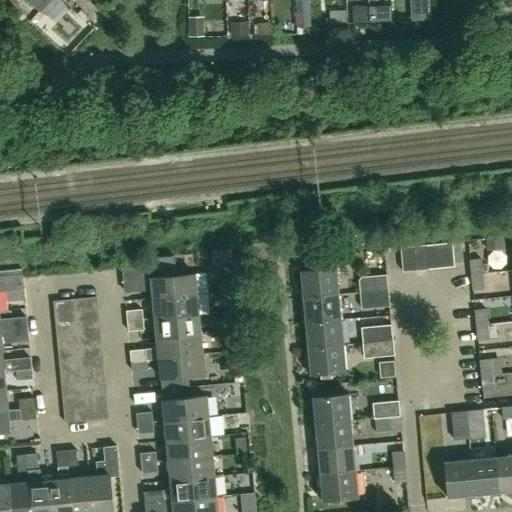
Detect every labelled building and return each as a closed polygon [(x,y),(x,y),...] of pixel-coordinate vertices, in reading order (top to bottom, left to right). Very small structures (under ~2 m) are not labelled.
[(49,0),(30,0),(41,9),(49,0)] [(308,9),(309,9),(308,0),(295,0),(295,9),(308,9)] [(368,22),(367,6),(352,7),(353,22),(368,22)] [(308,9),(295,9),(296,24),(309,24),(308,9)] [(371,21),(378,21),(378,9),(370,10),(370,22),(371,21)] [(202,17),(189,18),(190,36),(203,36),(202,17)] [(232,23),(232,35),(247,34),(247,22),(232,23)] [(258,23),(258,34),(270,34),(269,22),(258,23)] [(501,237),(486,238),(487,247),(502,246),(501,237)] [(440,268),(453,266),(451,242),(438,244),(440,268)] [(427,269),(440,268),(438,244),(425,245),(427,269)] [(415,270),(427,269),(425,245),(412,246),(415,270)] [(402,271),(415,270),(412,246),(399,247),(402,271)] [(333,261),(332,254),(300,256),(301,270),(300,270),(302,297),(339,294),(336,267),(335,261),(333,261)] [(470,274),(483,273),(481,258),(469,259),(470,274)] [(472,290),(484,288),(483,273),(470,274),(472,290)] [(152,298),(196,295),(193,274),(150,278),(139,279),(123,281),(122,281),(123,292),(124,292),(140,290),(151,289),(152,298)] [(359,292),(388,289),(387,274),(361,276),(358,280),(359,292)] [(361,308),(389,305),(388,289),(359,292),(361,308)] [(152,298),(154,318),(197,313),(197,314),(209,313),(207,293),(196,295),(152,298)] [(305,322),(341,319),(339,294),(302,297),(305,322)] [(76,310),(97,308),(96,296),(75,298),(76,310)] [(54,313),(76,310),(75,298),(53,300),(54,313)] [(77,322),(98,320),(97,308),(76,310),(77,322)] [(475,325),(488,323),(486,308),(474,309),(475,325)] [(127,321),(143,319),(142,309),(126,310),(127,321)] [(55,324),(77,322),(76,310),(54,313),(55,324)] [(156,338),(199,334),(197,314),(197,313),(154,318),(156,338)] [(12,329),(28,328),(27,318),(11,319),(12,329)] [(0,330),(12,329),(11,319),(0,320),(0,330)] [(128,330),(144,329),(143,319),(127,321),(128,330)] [(307,347),(343,344),(341,319),(305,322),(307,347)] [(78,334),(99,332),(98,320),(77,322),(78,334)] [(56,336),(78,334),(77,322),(55,324),(56,336)] [(477,340),(486,339),(489,339),(488,323),(475,325),(477,340)] [(362,342),(393,339),(391,324),(361,327),(362,342)] [(13,340),(29,338),(28,328),(12,329),(13,340)] [(0,350),(1,351),(0,341),(13,340),(12,329),(0,330),(0,350)] [(80,347),(100,345),(99,332),(78,334),(80,347)] [(57,349),(80,347),(78,334),(56,336),(57,349)] [(147,359),(158,358),(201,353),(199,334),(156,338),(157,347),(130,350),(131,361),(147,359)] [(364,357),(394,354),(393,339),(362,342),(364,357)] [(330,372),(346,370),(343,344),(307,347),(310,374),(320,373),(325,372),(330,372)] [(81,359),(101,357),(100,345),(80,347),(81,359)] [(58,361),(81,359),(80,347),(57,349),(58,361)] [(2,360),(1,351),(0,350),(0,370),(3,370),(15,369),(31,367),(30,357),(2,360)] [(189,386),(188,376),(203,374),(201,353),(158,358),(160,379),(161,378),(162,389),(189,386)] [(82,371),(102,369),(101,357),(81,359),(82,371)] [(480,375),(493,374),(491,358),(479,359),(480,375)] [(60,373),(82,371),(81,359),(58,361),(60,373)] [(132,370),(148,369),(147,359),(131,361),(132,370)] [(16,380),(32,378),(31,367),(15,369),(16,380)] [(83,383),(104,381),(102,369),(82,371),(83,383)] [(61,385),(83,383),(82,371),(60,373),(61,385)] [(325,372),(320,373),(320,380),(331,379),(330,372),(325,372)] [(235,383),(242,382),(242,381),(241,373),(234,374),(235,383)] [(482,390),(494,389),(493,374),(480,375),(482,390)] [(84,395),(105,393),(104,381),(83,383),(84,395)] [(62,397),(84,395),(83,383),(61,385),(62,397)] [(343,393),(343,384),(319,387),(320,396),(312,396),(314,423),(351,420),(348,393),(343,393)] [(190,398),(189,386),(162,389),(163,400),(162,400),(164,421),(208,416),(205,396),(190,398)] [(85,408),(106,406),(105,393),(84,395),(85,408)] [(63,410),(85,408),(84,395),(62,397),(63,410)] [(19,410),(35,409),(34,397),(18,399),(19,410)] [(374,418),(388,417),(400,416),(398,400),(372,403),(374,418)] [(502,419),(511,417),(511,405),(501,406),(502,419)] [(86,420),(107,418),(106,406),(85,408),(86,420)] [(64,422),(86,420),(85,408),(63,410),(64,422)] [(482,408),(466,410),(469,438),(469,434),(473,434),(471,421),(483,421),(483,420),(482,408)] [(0,430),(9,430),(8,421),(36,418),(35,409),(19,410),(7,411),(0,411),(0,430)] [(453,439),(469,438),(466,410),(451,411),(453,439)] [(137,423),(153,422),(152,411),(136,412),(137,423)] [(166,440),(209,436),(208,416),(164,421),(166,440)] [(390,433),(402,432),(400,416),(388,417),(390,433)] [(317,449),(353,445),(351,420),(314,423),(317,449),(317,448),(317,449)] [(138,433),(154,432),(153,422),(137,423),(138,433)] [(168,460),(211,455),(209,436),(166,440),(168,460)] [(92,511),(112,511),(109,474),(119,473),(116,445),(106,446),(107,461),(97,462),(98,475),(89,476),(92,511)] [(355,470),(353,445),(317,449),(320,473),(319,473),(319,474),(355,471),(355,470)] [(68,466),(78,465),(76,449),(66,450),(68,466)] [(66,450),(56,451),(58,467),(58,473),(68,472),(68,466),(66,450)] [(393,467),(405,466),(404,450),(391,451),(393,467)] [(141,463),(157,461),(156,451),(140,452),(141,463)] [(38,469),(37,453),(26,454),(28,470),(29,482),(32,511),(52,511),(49,480),(49,477),(41,478),(40,469),(38,469)] [(18,471),(28,470),(26,454),(16,455),(18,471)] [(511,490),(511,454),(496,457),(496,456),(495,456),(499,492),(511,490)] [(170,480),(213,475),(211,455),(168,460),(170,480)] [(474,495),(499,492),(495,456),(470,459),(474,495)] [(447,497),(474,495),(470,459),(443,461),(447,497)] [(142,473),(158,471),(157,461),(141,463),(142,473)] [(394,482),(407,481),(405,466),(393,467),(394,482)] [(322,500),(358,497),(355,471),(319,474),(322,500)] [(145,502),(215,495),(213,475),(170,480),(171,490),(144,493),(145,502)] [(72,511),(92,511),(89,476),(69,478),(72,511)] [(72,511),(69,478),(59,479),(49,480),(52,511),(72,511)] [(12,511),(32,511),(29,482),(9,483),(12,511)] [(0,511),(12,511),(9,483),(0,484),(0,511)] [(217,511),(215,495),(145,502),(145,511),(217,511)]
